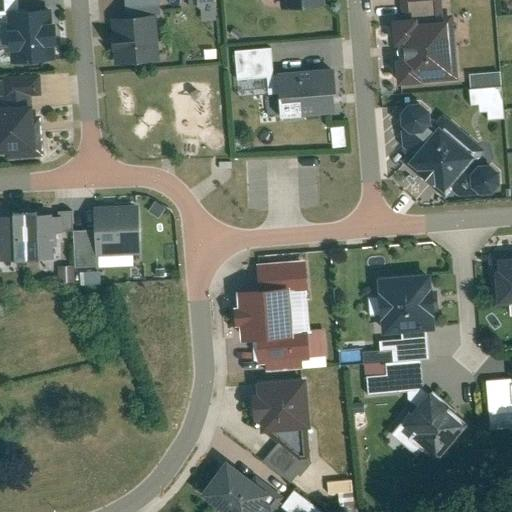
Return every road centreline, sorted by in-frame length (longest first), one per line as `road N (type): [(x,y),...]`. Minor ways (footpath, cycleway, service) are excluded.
road 1 (residential): [(111,511),(154,488),(195,429),(208,359),(201,242)]
road 2 (residential): [(357,0),(377,231)]
road 3 (residential): [(201,242),(377,231)]
road 4 (residential): [(80,0),(96,174)]
road 5 (residential): [(201,242),(181,192),(142,173),(96,174)]
road 6 (residential): [(459,362),(445,226)]
